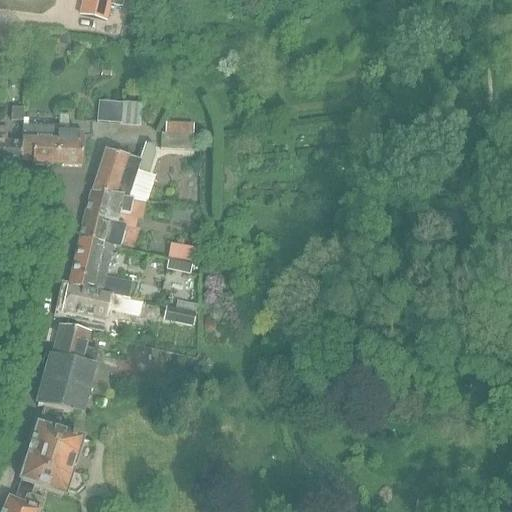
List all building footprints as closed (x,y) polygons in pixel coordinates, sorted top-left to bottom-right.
[(82,0),(79,15),(105,21),(109,5),(120,8),(122,0),(82,0)] [(12,30),(0,29),(0,45),(10,47),(12,30)] [(61,34),(60,44),(69,45),(71,35),(61,34)] [(101,67),(101,75),(109,75),(110,68),(101,67)] [(120,124),(122,104),(98,102),(96,122),(120,124)] [(122,104),(120,124),(120,128),(138,130),(140,106),(122,104)] [(23,110),(10,109),(9,123),(21,124),(23,110)] [(21,143),(18,165),(19,166),(19,162),(31,163),(31,165),(56,166),(80,168),(82,143),(82,134),(67,133),(68,116),(58,115),(57,130),(22,127),(22,133),(21,143)] [(103,152),(93,194),(115,196),(133,200),(146,202),(152,180),(147,179),(155,151),(197,153),(198,136),(192,136),(192,126),(164,124),(163,135),(159,135),(158,146),(144,145),(139,161),(103,152)] [(0,164),(18,165),(21,143),(22,133),(21,133),(20,142),(5,141),(6,129),(0,128),(0,164)] [(117,224),(125,226),(125,225),(117,223),(120,212),(129,215),(133,200),(115,196),(93,194),(91,193),(85,218),(117,224)] [(120,248),(125,226),(117,224),(85,218),(79,241),(103,246),(103,244),(113,247),(120,248)] [(79,241),(68,285),(91,291),(129,300),(132,284),(106,278),(113,247),(103,244),(103,246),(79,241)] [(194,259),(196,248),(168,243),(166,254),(194,259)] [(129,300),(91,291),(68,285),(61,312),(68,313),(65,324),(102,333),(108,307),(126,311),(129,300)] [(176,302),(174,311),(193,315),(195,307),(176,302)] [(191,329),(194,316),(193,315),(174,311),(164,308),(161,322),(191,329)] [(51,357),(93,367),(97,351),(85,349),(88,335),(58,328),(51,357)] [(157,351),(134,346),(131,355),(155,361),(157,351)] [(51,357),(37,407),(72,414),(72,413),(80,415),(93,367),(51,357)] [(43,409),(19,482),(33,486),(64,496),(65,492),(75,495),(82,488),(81,478),(71,475),(81,441),(56,432),(62,413),(55,411),(43,409)] [(38,511),(43,501),(30,496),(23,497),(21,504),(13,501),(8,498),(2,511),(38,511)] [(417,501),(415,511),(441,511),(442,505),(417,501)]
